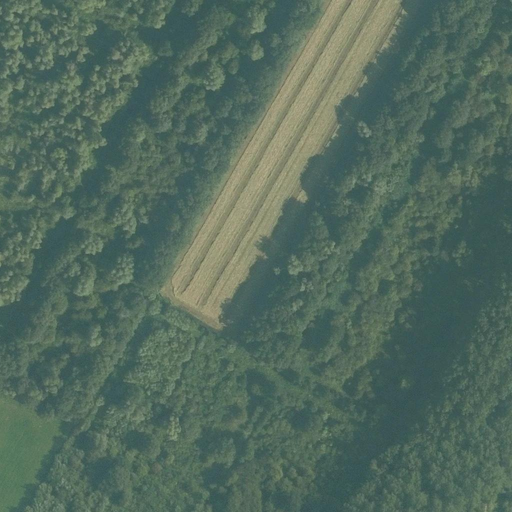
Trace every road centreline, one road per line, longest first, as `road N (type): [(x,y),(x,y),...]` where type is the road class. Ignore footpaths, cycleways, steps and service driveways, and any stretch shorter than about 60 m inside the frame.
road 1 (track): [(189,511),(246,417),(245,359),(377,433)]
road 2 (track): [(276,103),(162,302)]
